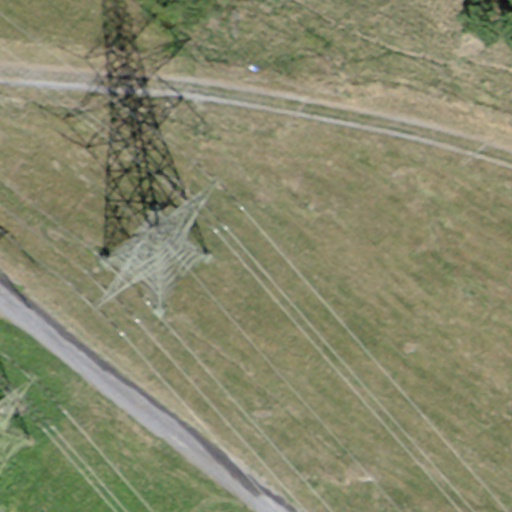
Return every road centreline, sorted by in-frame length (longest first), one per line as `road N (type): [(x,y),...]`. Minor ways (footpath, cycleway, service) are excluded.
road 1 (track): [(0,70),(342,112),(511,164)]
road 2 (unclassified): [(0,300),(264,511)]
